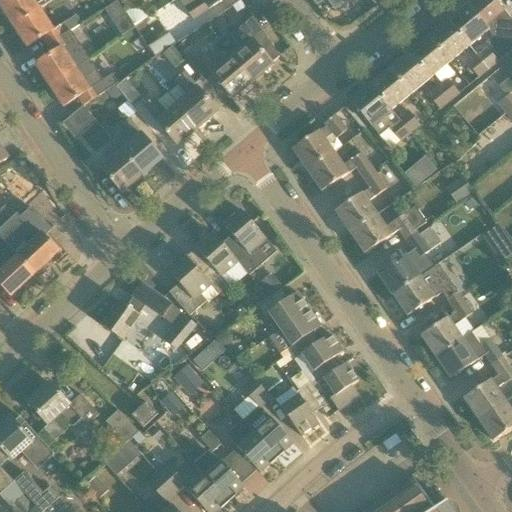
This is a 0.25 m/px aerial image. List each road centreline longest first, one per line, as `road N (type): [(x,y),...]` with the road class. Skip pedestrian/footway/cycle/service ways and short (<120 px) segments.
road 1 (residential): [(408,391),(243,151)]
road 2 (residential): [(124,257),(0,76)]
road 3 (residential): [(269,511),(408,391)]
road 4 (residential): [(0,370),(124,257)]
road 5 (residential): [(124,257),(243,151)]
road 6 (residential): [(332,76),(426,0)]
